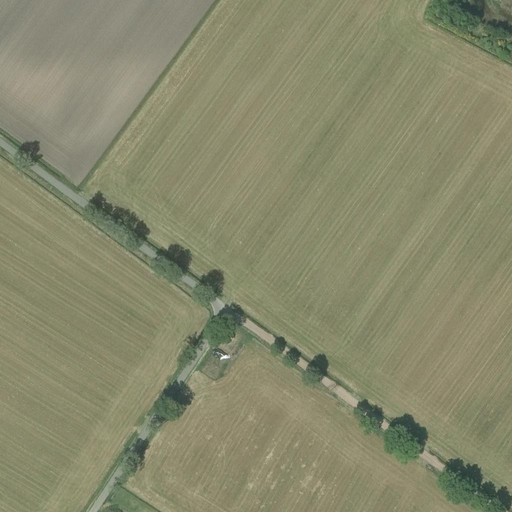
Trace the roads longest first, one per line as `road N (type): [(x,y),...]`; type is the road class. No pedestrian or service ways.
road 1 (unclassified): [(96,511),(225,310),(0,143)]
road 2 (track): [(225,310),(498,511)]
